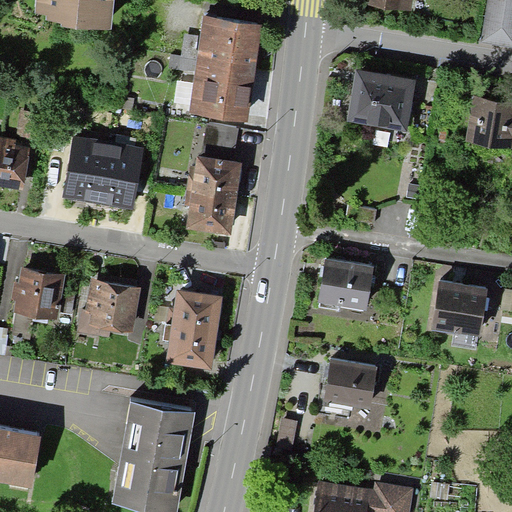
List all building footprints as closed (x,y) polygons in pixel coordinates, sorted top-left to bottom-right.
[(36,0),(35,13),(47,15),(46,20),(62,22),(62,26),(111,31),(114,0),(36,0)] [(357,0),(357,5),(412,13),(413,0),(357,0)] [(511,0),(487,0),(481,42),(511,46),(511,0)] [(197,60),(196,66),(255,75),(262,25),(204,17),(201,35),(197,60)] [(197,60),(201,35),(184,33),(181,55),(180,58),(197,60)] [(169,68),(195,72),(196,66),(197,60),(180,58),(181,55),(171,54),(169,68)] [(248,123),(255,75),(196,66),(195,72),(194,83),(190,104),(189,114),(248,123)] [(416,79),(356,69),(347,121),(407,132),(416,79)] [(190,104),(194,83),(177,80),(174,102),(190,104)] [(511,103),(473,97),(465,142),(511,149),(511,103)] [(206,123),(201,157),(234,162),(239,128),(206,123)] [(63,197),(98,204),(109,142),(74,135),(63,197)] [(1,136),(0,141),(0,185),(23,189),(30,147),(15,144),(16,138),(1,136)] [(144,148),(109,142),(98,204),(133,210),(144,148)] [(190,165),(187,190),(238,197),(243,163),(234,162),(201,157),(197,156),(195,166),(190,165)] [(238,197),(187,190),(184,205),(189,206),(186,229),(231,235),(232,225),(234,225),(238,197)] [(376,209),(348,205),(346,219),(374,223),(376,209)] [(374,267),(326,258),(318,302),(320,302),(339,305),(367,310),(374,267)] [(65,274),(21,267),(18,283),(15,282),(12,300),(15,301),(13,312),(58,320),(65,274)] [(141,288),(91,279),(85,311),(81,311),(77,332),(109,338),(111,331),(133,335),(141,288)] [(488,289),(439,280),(431,329),(480,336),(484,310),(486,297),(488,289)] [(174,308),(171,324),(217,331),(223,296),(177,289),(174,308)] [(511,290),(505,289),(502,310),(511,311),(511,290)] [(339,310),(339,305),(320,302),(319,307),(339,310)] [(166,323),(171,324),(174,308),(168,307),(166,323)] [(169,341),(171,324),(166,323),(163,340),(169,341)] [(211,369),(217,331),(171,324),(169,341),(165,362),(211,369)] [(9,329),(0,327),(0,354),(5,355),(9,329)] [(377,367),(331,359),(324,402),(370,409),(377,367)] [(177,511),(195,412),(130,400),(111,504),(158,511),(177,511)] [(298,421),(281,418),(273,462),(289,465),(298,421)] [(41,436),(0,429),(0,481),(33,487),(41,436)] [(367,511),(371,489),(319,480),(313,511),(367,511)] [(374,489),(371,489),(367,511),(410,511),(414,488),(375,482),(374,489)]
